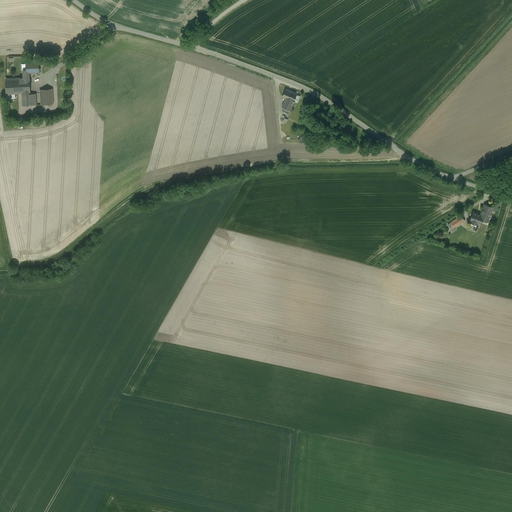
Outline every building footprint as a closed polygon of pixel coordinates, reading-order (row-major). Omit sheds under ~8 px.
[(38,62),(26,62),(26,70),(27,72),(29,72),(39,71),(38,62)] [(23,78),(5,79),(6,93),(22,92),(30,92),(29,78),(23,78)] [(52,88),(40,89),(41,104),(53,103),(52,88)] [(297,93),(286,89),(282,97),(286,99),(284,104),(291,107),(294,101),(294,102),(295,101),(294,100),(297,93)] [(30,92),(22,92),(23,105),(31,105),(30,94),(30,92)] [(291,107),(284,104),(282,106),(284,107),(282,110),(289,113),(291,107)] [(493,207),(484,204),(480,215),(479,219),(480,219),(488,222),(493,207)] [(480,215),(473,212),(470,221),(470,222),(477,225),(478,223),(480,219),(479,219),(480,215)] [(461,216),(449,224),(447,225),(450,230),(464,221),(464,220),(461,216)]
